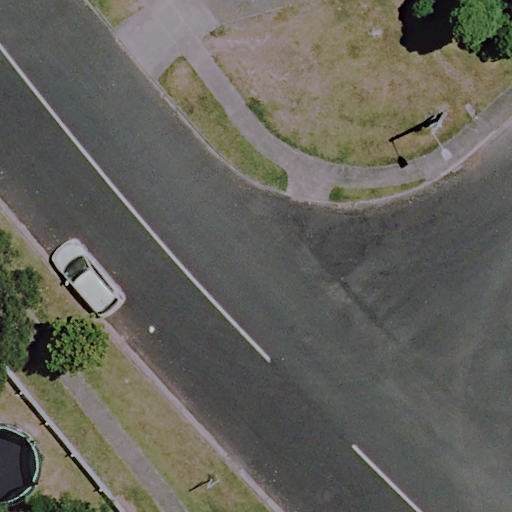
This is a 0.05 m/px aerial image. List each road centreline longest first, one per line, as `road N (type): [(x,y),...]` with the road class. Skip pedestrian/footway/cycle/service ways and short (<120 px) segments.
road 1 (residential): [(293,383),(74,140),(0,43)]
road 2 (residential): [(293,383),(511,214)]
road 3 (residential): [(415,511),(293,383)]
